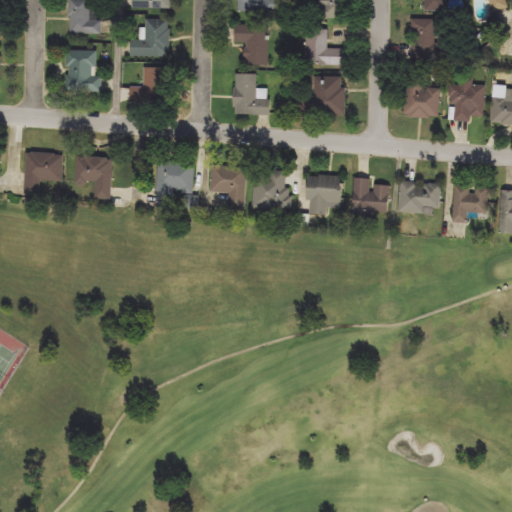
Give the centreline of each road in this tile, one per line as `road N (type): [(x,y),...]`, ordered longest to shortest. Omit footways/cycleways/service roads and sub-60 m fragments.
road 1 (residential): [(0,112),(511,154)]
road 2 (residential): [(382,143),(383,0)]
road 3 (residential): [(204,129),(208,0)]
